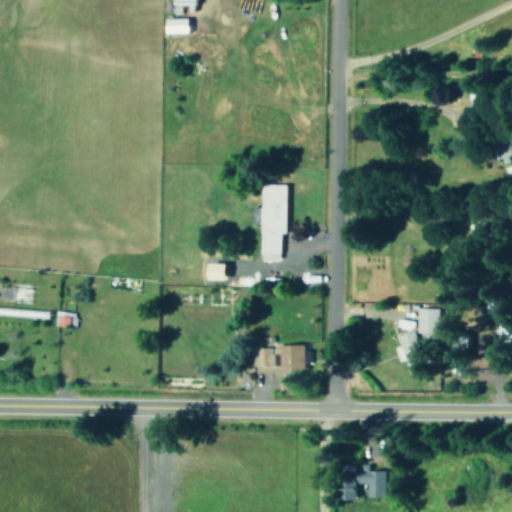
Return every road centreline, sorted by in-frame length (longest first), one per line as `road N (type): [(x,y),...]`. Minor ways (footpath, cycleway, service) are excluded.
road 1 (tertiary): [(511,412),(0,405)]
road 2 (residential): [(334,414),(339,0)]
road 3 (residential): [(336,87),(358,77),(511,75)]
